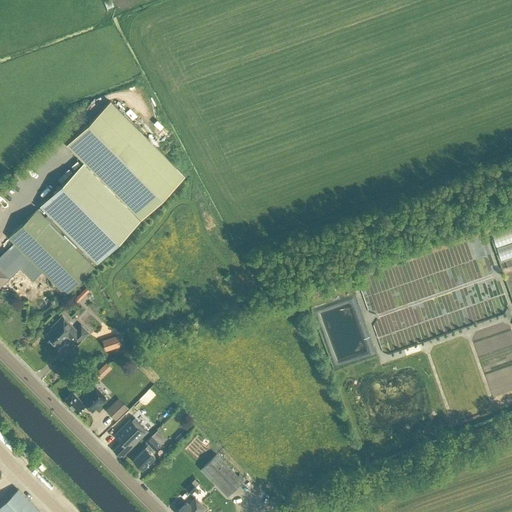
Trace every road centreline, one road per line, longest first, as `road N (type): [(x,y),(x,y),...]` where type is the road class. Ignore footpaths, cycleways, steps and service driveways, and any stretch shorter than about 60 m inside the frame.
road 1 (unclassified): [(274,511),(511,424)]
road 2 (secondary): [(159,511),(0,350)]
